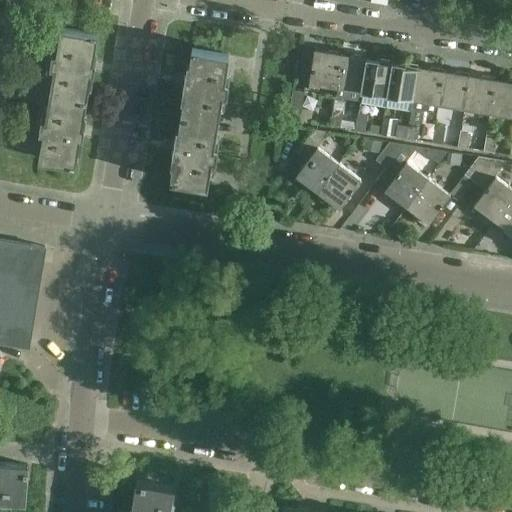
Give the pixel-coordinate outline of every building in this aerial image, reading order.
[(50,93),(86,99),(90,72),(93,72),(95,60),(92,60),(97,32),(61,26),(56,54),(53,54),(50,65),(54,66),(50,93)] [(181,115),(216,121),(221,93),(225,94),(227,82),(223,81),(227,54),(192,48),(187,75),(184,75),(182,87),(185,87),(181,115)] [(310,82),(336,86),(342,55),(316,50),(310,82)] [(336,86),(362,90),(368,59),(342,55),(336,86)] [(362,90),(388,95),(393,63),(368,59),(362,90)] [(388,95),(414,99),(419,67),(393,63),(388,95)] [(414,99),(412,110),(421,111),(437,114),(439,103),(444,71),(419,67),(414,99)] [(439,103),(465,107),(471,76),(444,71),(439,103)] [(465,107),(490,111),(496,80),(471,76),(465,107)] [(490,111),(511,114),(511,82),(496,80),(490,111)] [(304,91),(293,89),(288,118),(299,120),(299,121),(310,123),(312,110),(301,108),(304,91)] [(86,99),(50,93),(45,119),(41,119),(39,130),(43,131),(38,158),(74,164),(79,137),(82,137),(84,125),(81,125),(86,99)] [(340,127),(342,111),(332,109),(329,126),(340,127)] [(417,140),(421,112),(412,110),(408,131),(407,138),(417,140)] [(368,115),(358,114),(356,130),(366,132),(368,115)] [(216,121),(181,115),(176,140),(174,139),(171,152),(174,152),(170,180),(205,186),(210,158),(214,159),(216,146),(212,146),(216,121)] [(384,117),(382,126),(381,134),(395,137),(397,120),(384,117)] [(370,124),(368,132),(381,134),(382,126),(370,124)] [(446,128),(435,126),(433,143),(443,145),(446,128)] [(329,131),(314,129),(297,152),(307,160),(296,175),(317,190),(338,162),(318,146),(329,131)] [(396,137),(407,138),(408,131),(397,129),(396,137)] [(472,132),(461,131),(459,147),(469,149),(472,132)] [(487,135),(484,152),(495,153),(498,136),(487,135)] [(385,167),(403,144),(389,141),(375,160),(385,167)] [(417,146),(403,144),(385,167),(396,175),(384,190),(407,206),(428,177),(406,161),(417,146)] [(475,182),(492,158),(478,156),(464,174),(475,182)] [(506,161),(492,158),(475,182),(484,189),(473,204),(496,221),(511,199),(511,187),(495,175),(506,161)] [(317,190),(339,207),(361,178),(338,162),(317,190)] [(428,177),(407,206),(429,222),(450,193),(428,177)] [(511,199),(496,221),(511,232),(511,199)] [(45,247),(0,239),(0,357),(0,356),(0,342),(28,347),(45,247)] [(0,462),(0,498),(24,500),(26,473),(27,474),(28,469),(26,469),(27,465),(0,462)] [(168,511),(172,486),(136,480),(130,511),(168,511)]
